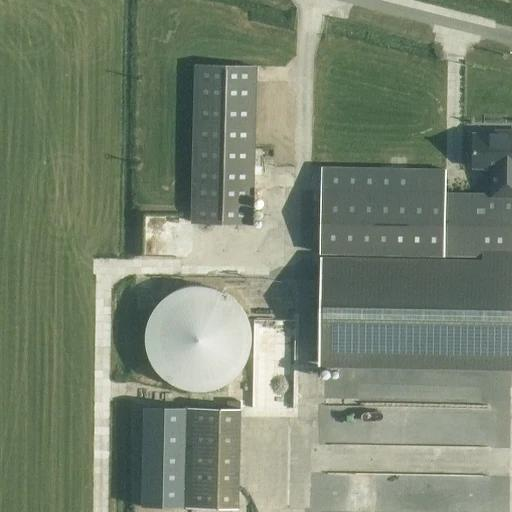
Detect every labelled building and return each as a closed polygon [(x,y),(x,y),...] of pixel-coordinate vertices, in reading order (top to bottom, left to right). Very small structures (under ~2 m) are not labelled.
[(197,65),(193,223),(252,224),(255,67),(197,65)] [(511,133),(508,133),(508,136),(473,135),(473,167),(493,167),(493,194),(445,193),(446,171),(322,168),(320,255),(480,257),(480,262),(321,260),(319,362),(511,366),(511,133)] [(238,305),(237,303),(236,303),(235,301),(234,300),(232,299),(231,298),(229,297),(228,296),(226,295),(225,294),(223,293),(221,292),(220,292),(218,291),(216,290),(215,290),(213,289),(211,289),(209,288),(207,288),(206,288),(204,288),(202,287),(200,287),(198,287),(196,287),(195,288),(193,288),(191,288),(189,288),(187,289),(186,289),(184,290),(182,290),(180,291),(179,292),(177,292),(175,293),(174,294),(172,295),(171,296),(169,297),(168,298),(166,299),(165,300),(164,301),(163,302),(161,303),(160,305),(159,306),(158,307),(157,309),(156,310),(155,312),(154,314),(153,315),(152,317),(151,318),(150,320),(150,322),(149,324),(149,325),(148,327),(148,329),(147,331),(147,332),(147,334),(147,336),(147,338),(146,340),(146,342),(147,344),(147,346),(147,347),(147,349),(148,351),(148,353),(149,355),(149,356),(150,358),(150,360),(151,361),(152,363),(153,365),(153,366),(154,368),(155,369),(156,371),(158,372),(159,374),(160,375),(161,377),(163,378),(164,380),(166,381),(167,382),(169,383),(170,384),(172,385),(173,386),(175,387),(176,388),(178,388),(180,389),(182,390),(183,390),(185,391),(187,391),(189,392),(190,392),(192,392),(194,393),(196,393),(198,393),(200,393),(201,393),(203,393),(205,392),(207,392),(209,392),(211,392),(212,391),(214,391),(216,390),(218,389),(219,389),(221,388),(223,387),(224,386),(226,385),(227,385),(229,384),(230,382),(232,381),(233,380),(235,379),(236,378),(237,376),(239,375),(240,374),(241,372),(242,371),(243,369),(244,368),(245,366),(246,365),(247,363),(247,361),(248,359),(249,358),(249,356),(250,354),(250,352),(251,351),(251,349),(251,347),(252,345),(252,343),(252,342),(252,340),(252,338),(252,336),(252,334),(251,332),(251,331),(251,329),(250,327),(250,325),(249,323),(249,322),(248,320),(247,318),(246,317),(246,315),(245,314),(244,312),(243,310),(242,309),(241,307),(239,306),(238,305)] [(357,404),(321,404),(320,441),(489,443),(489,407),(442,406),(442,373),(357,373),(357,404)] [(189,408),(187,508),(239,509),(241,409),(189,408)] [(488,511),(489,477),(329,473),(328,511),(393,511),(393,508),(405,509),(405,493),(423,494),(423,508),(431,508),(431,511),(488,511)]
